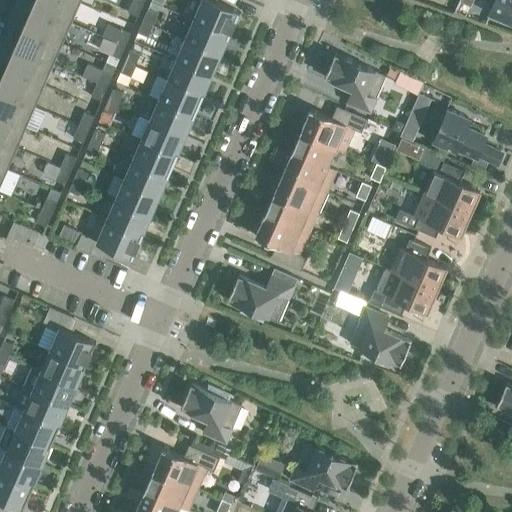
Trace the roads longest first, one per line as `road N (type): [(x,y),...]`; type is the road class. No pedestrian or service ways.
road 1 (residential): [(165,317),(305,0)]
road 2 (residential): [(396,511),(511,240)]
road 3 (residential): [(77,511),(165,317)]
road 4 (residential): [(165,317),(7,251)]
